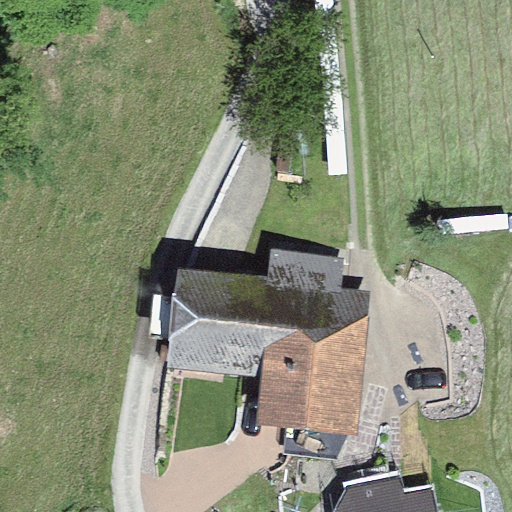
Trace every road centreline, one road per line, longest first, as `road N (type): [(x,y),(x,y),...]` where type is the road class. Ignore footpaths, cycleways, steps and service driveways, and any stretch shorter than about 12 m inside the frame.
road 1 (track): [(187,511),(275,465),(351,460),(376,439),(390,392),(393,333),(369,261),(347,0)]
road 2 (track): [(132,511),(125,466),(156,316),(286,0)]
